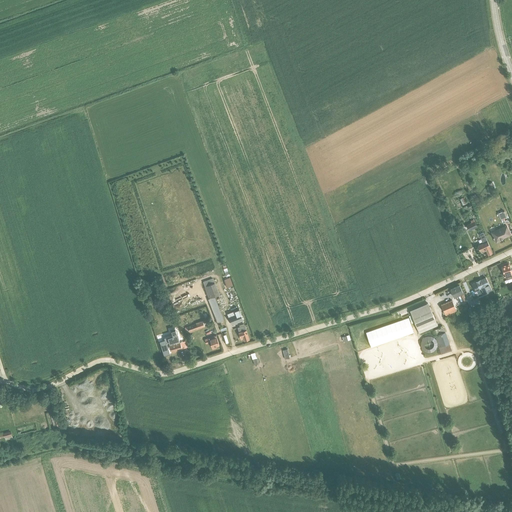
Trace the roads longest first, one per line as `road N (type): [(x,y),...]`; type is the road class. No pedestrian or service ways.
road 1 (tertiary): [(511,250),(403,301),(178,372),(105,359),(52,386),(32,390),(4,381)]
road 2 (track): [(56,384),(69,442),(0,464)]
